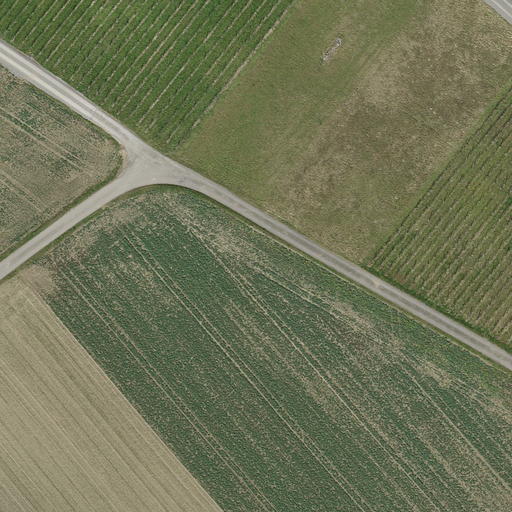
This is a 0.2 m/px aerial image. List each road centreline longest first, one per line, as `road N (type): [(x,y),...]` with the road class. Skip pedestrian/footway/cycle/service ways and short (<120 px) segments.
road 1 (track): [(148,160),(511,364)]
road 2 (track): [(0,50),(148,160)]
road 3 (track): [(0,267),(148,160)]
